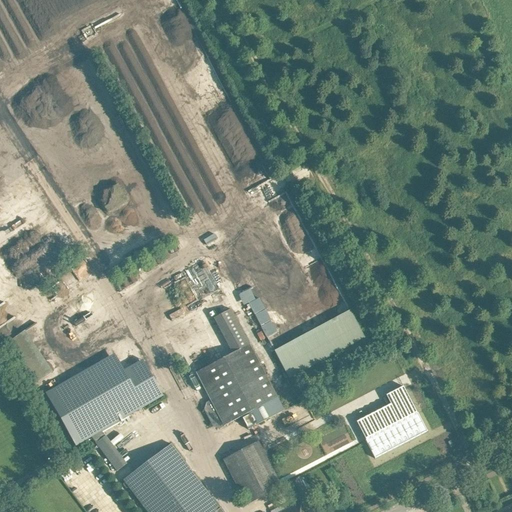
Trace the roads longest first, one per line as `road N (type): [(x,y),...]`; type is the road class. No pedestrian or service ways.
road 1 (track): [(210,0),(327,189),(472,454)]
road 2 (tertiary): [(392,511),(511,447)]
